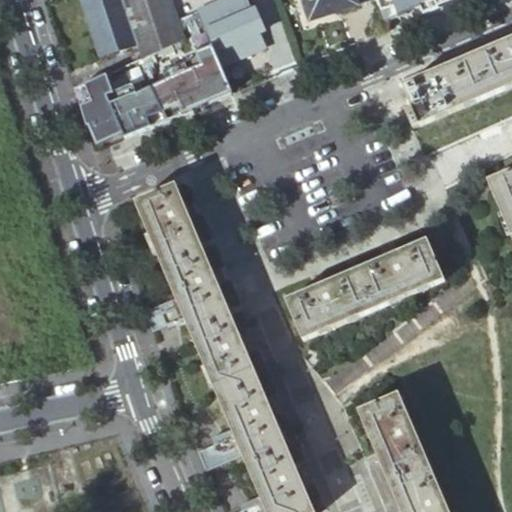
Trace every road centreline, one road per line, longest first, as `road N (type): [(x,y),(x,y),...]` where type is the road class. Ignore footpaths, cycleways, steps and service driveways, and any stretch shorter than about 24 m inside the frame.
road 1 (residential): [(511,17),(83,198)]
road 2 (residential): [(17,0),(83,198)]
road 3 (residential): [(83,198),(144,389)]
road 4 (unclassified): [(0,419),(144,389)]
road 5 (residential): [(144,389),(192,511)]
